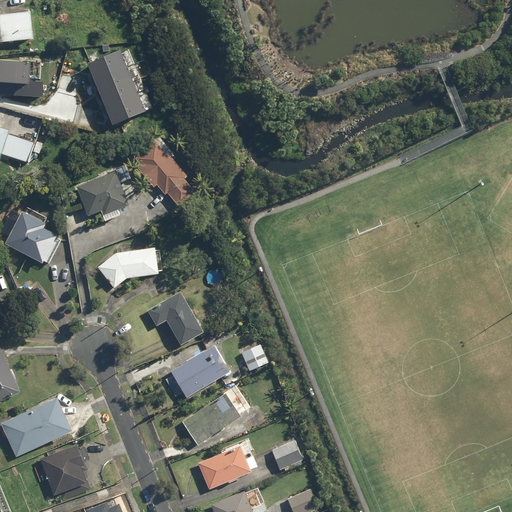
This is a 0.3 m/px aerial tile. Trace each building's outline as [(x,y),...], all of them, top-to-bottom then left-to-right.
[(31,13),(0,16),(0,43),(34,40),(31,13)] [(88,64),(113,125),(145,112),(120,51),(88,64)] [(52,85),(39,84),(40,65),(0,62),(0,66),(0,82),(6,83),(5,97),(51,100),(52,85)] [(12,132),(0,127),(0,163),(2,155),(27,163),(33,143),(10,136),(12,132)] [(169,147),(161,137),(137,157),(142,164),(138,167),(156,188),(158,186),(166,196),(168,194),(181,209),(198,194),(185,179),(187,177),(183,171),(185,168),(182,165),(181,166),(174,158),(171,161),(163,152),(169,147)] [(129,205),(116,172),(78,187),(89,217),(103,212),(106,221),(122,216),(119,209),(129,205)] [(3,233),(10,236),(6,243),(45,264),(46,262),(49,264),(62,239),(45,229),(48,224),(45,222),(48,217),(29,207),(25,213),(23,212),(21,216),(14,212),(3,233)] [(118,254),(100,268),(116,288),(129,277),(160,275),(160,272),(163,271),(162,251),(156,251),(156,248),(145,249),(145,242),(116,248),(118,254)] [(206,333),(182,293),(162,304),(164,308),(152,315),(159,326),(168,321),(184,346),(206,333)] [(260,344),(242,353),(252,371),(269,362),(260,344)] [(180,358),(172,363),(170,360),(157,368),(177,398),(185,393),(188,399),(232,371),(216,345),(185,366),(180,358)] [(0,402),(22,392),(1,347),(0,347),(0,402)] [(227,394),(184,423),(200,446),(242,417),(227,394)] [(3,423),(18,457),(75,432),(60,398),(3,423)] [(296,441),(273,451),(281,471),(286,469),(287,472),(304,465),(302,461),(304,461),(296,441)] [(247,442),(200,464),(213,490),(259,468),(247,442)] [(79,445),(42,459),(43,461),(34,464),(41,483),(49,480),(55,496),(60,494),(62,501),(91,490),(87,479),(89,478),(86,471),(88,470),(85,462),(91,460),(86,446),(80,449),(79,445)] [(319,507),(310,488),(288,499),(294,511),(320,511),(318,508),(319,507)] [(253,511),(244,491),(212,506),(214,511),(253,511)] [(87,511),(122,511),(119,504),(110,508),(108,503),(87,511)]
